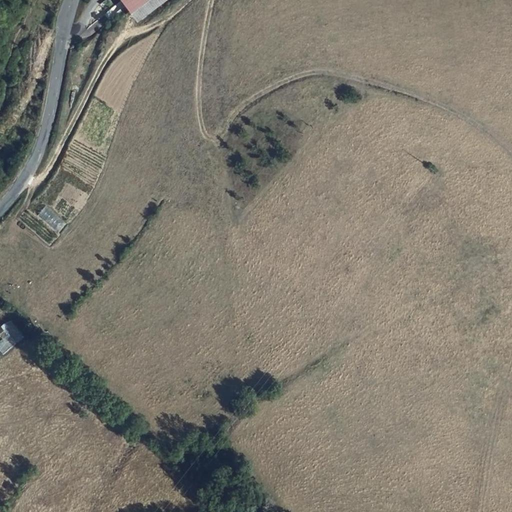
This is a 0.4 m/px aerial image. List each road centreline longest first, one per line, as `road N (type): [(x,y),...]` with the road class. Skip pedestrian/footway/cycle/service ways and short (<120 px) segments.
road 1 (track): [(211,0),(198,95),(205,135),(218,137),(256,95),(302,73),(329,71),(428,98),(511,153)]
road 2 (track): [(188,0),(116,42),(48,168),(20,184)]
road 3 (tertiary): [(0,208),(43,140),(74,0)]
road 4 (track): [(511,361),(481,511)]
